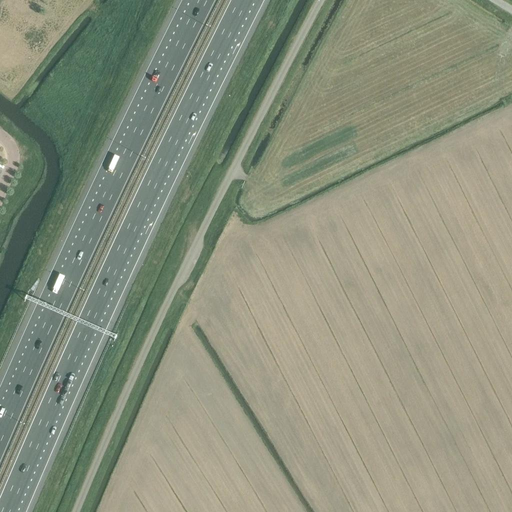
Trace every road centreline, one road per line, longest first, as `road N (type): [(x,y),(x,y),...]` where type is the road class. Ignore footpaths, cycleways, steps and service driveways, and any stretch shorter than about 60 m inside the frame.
road 1 (unclassified): [(78,511),(141,357),(321,0)]
road 2 (motorway): [(10,511),(199,85),(245,0)]
road 3 (motorway): [(199,0),(0,427)]
